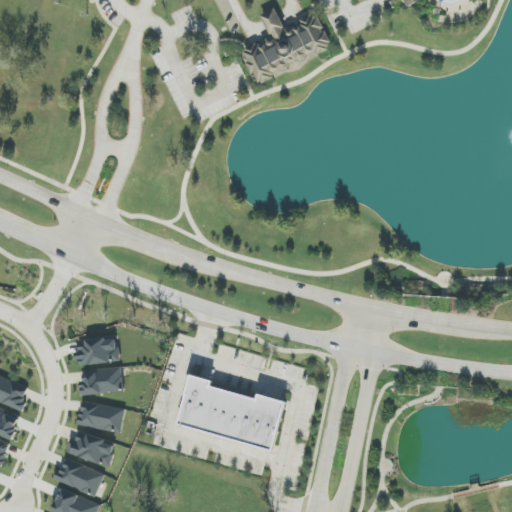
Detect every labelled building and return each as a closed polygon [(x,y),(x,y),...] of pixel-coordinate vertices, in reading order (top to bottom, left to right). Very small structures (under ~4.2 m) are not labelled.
[(261,15),(271,38),(242,51),(256,85),(335,51),(319,14),(286,28),(277,9),(261,15)] [(120,363),(119,338),(87,340),(87,347),(78,348),(79,365),(120,363)] [(84,395),(124,394),(123,368),(100,369),(100,373),(83,374),(84,395)] [(180,423),(195,375),(215,382),(215,389),(260,401),(262,396),(287,403),(274,448),(218,433),(180,423)] [(31,389),(0,376),(0,402),(22,412),(31,389)] [(80,427),(123,433),(126,409),(83,403),(80,427)] [(0,435),(13,440),(22,418),(0,407),(0,435)] [(118,445),(81,432),(77,444),(72,442),(68,454),(110,467),(118,445)] [(0,466),(2,468),(12,446),(0,440),(0,466)] [(98,497),(106,474),(66,460),(58,482),(98,497)] [(98,511),(101,505),(63,489),(53,511),(98,511)]
